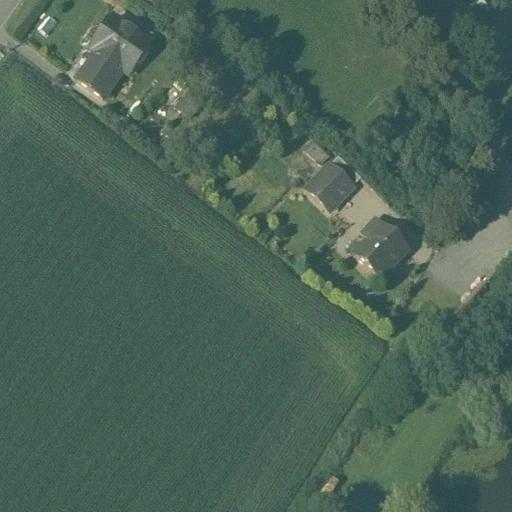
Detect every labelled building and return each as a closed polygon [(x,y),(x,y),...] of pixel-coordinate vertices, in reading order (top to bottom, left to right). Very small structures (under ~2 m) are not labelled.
[(148,48),(111,22),(90,52),(96,57),(89,66),(111,81),(118,72),(126,78),(148,48)] [(111,81),(89,66),(77,85),(107,106),(120,87),(111,81)] [(187,100),(176,113),(186,121),(196,108),(187,100)] [(359,182),(336,161),(327,170),(350,192),(359,182)] [(350,192),(327,170),(305,193),(328,215),(350,192)] [(405,254),(380,230),(352,259),(377,283),(405,254)] [(342,293),(315,272),(310,278),(337,299),(342,293)] [(345,507),(354,511),(379,511),(385,502),(356,487),(345,507)]
